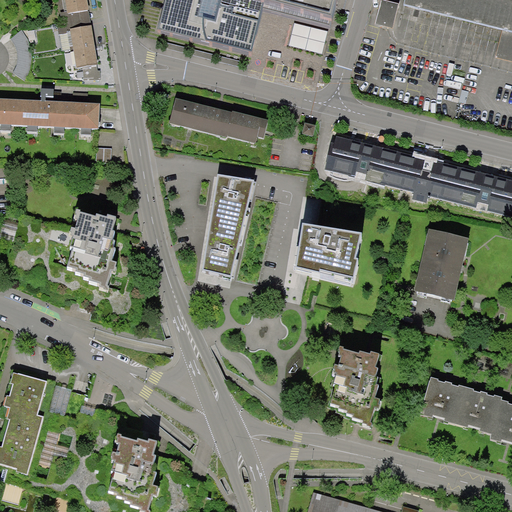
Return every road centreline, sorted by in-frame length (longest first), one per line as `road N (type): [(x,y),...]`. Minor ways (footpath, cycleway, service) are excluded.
road 1 (secondary): [(227,429),(157,243),(124,58)]
road 2 (residential): [(227,429),(511,494)]
road 3 (residential): [(0,310),(59,332),(227,429)]
road 4 (residential): [(124,58),(330,108)]
road 5 (residential): [(330,108),(511,153)]
